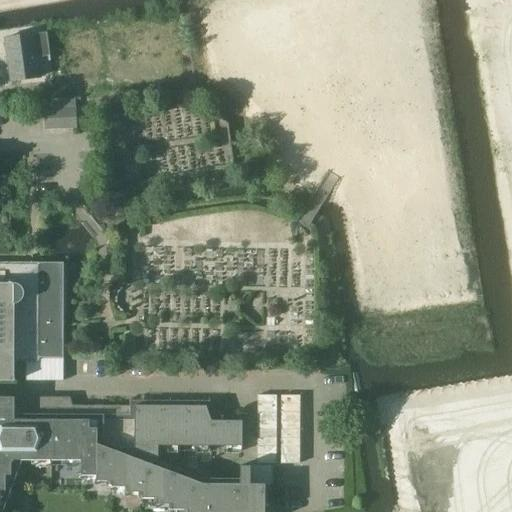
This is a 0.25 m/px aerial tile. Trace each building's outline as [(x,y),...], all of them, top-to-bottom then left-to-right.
[(50,58),(48,36),(47,34),(5,39),(11,82),(41,77),(39,60),(50,58)] [(44,110),(45,130),(77,129),(76,109),(44,110)] [(0,380),(16,381),(16,362),(27,362),(27,380),(46,380),(64,380),(64,356),(64,351),(64,335),(64,327),(64,266),(45,266),(40,266),(39,264),(37,263),(0,262),(0,380)] [(187,509),(187,511),(265,511),(265,483),(251,483),(251,465),(239,465),(241,483),(204,482),(160,465),(160,444),(244,445),(244,421),(215,421),(208,405),(75,404),(75,396),(0,395),(0,490),(5,490),(5,475),(11,475),(11,462),(81,461),(82,475),(95,475),(97,481),(112,480),(112,486),(128,486),(128,492),(142,492),(142,498),(157,498),(157,503),(172,503),(172,509),(187,509)] [(257,464),(266,464),(276,464),(276,396),(258,396),(257,464)] [(281,464),(300,464),(300,396),(281,396),(281,464)]
